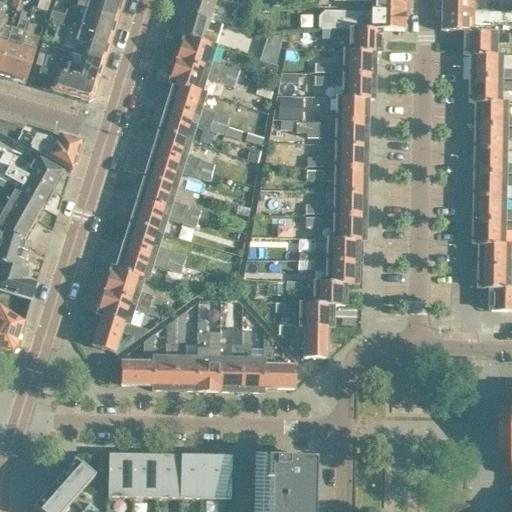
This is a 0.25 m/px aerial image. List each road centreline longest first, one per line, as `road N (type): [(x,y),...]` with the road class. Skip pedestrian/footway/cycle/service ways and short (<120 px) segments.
road 1 (residential): [(417,346),(426,0)]
road 2 (residential): [(344,427),(19,422)]
road 3 (unclassified): [(108,134),(19,422)]
road 4 (unclassified): [(149,0),(108,134)]
road 5 (residential): [(417,346),(371,348),(352,360),(344,427)]
